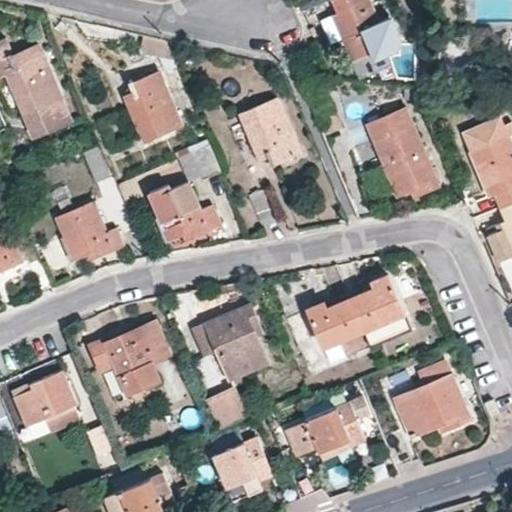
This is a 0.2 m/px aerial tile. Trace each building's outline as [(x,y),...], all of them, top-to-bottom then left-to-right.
[(330,0),(336,12),(332,15),(351,60),(388,44),(368,0),(330,0)] [(173,60),(166,42),(142,36),(140,47),(143,52),(173,60)] [(70,121),(37,45),(12,56),(7,45),(0,48),(0,78),(7,75),(33,136),(70,121)] [(294,69),(300,84),(319,88),(329,85),(326,75),(294,69)] [(143,141),(180,125),(161,78),(158,72),(130,84),(133,92),(124,96),(143,141)] [(277,99),(240,114),(259,159),(266,155),(269,164),(300,151),(277,99)] [(329,102),(314,108),(325,134),(340,127),(329,102)] [(403,108),(365,125),(392,185),(396,195),(410,189),(419,185),(422,192),(438,184),(409,121),(403,108)] [(499,117),(462,133),(486,190),(491,188),(493,194),(497,207),(511,200),(511,147),(507,136),(511,133),(511,124),(511,121),(502,124),(499,117)] [(209,145),(206,138),(175,152),(178,157),(190,153),(209,145)] [(209,145),(190,153),(199,176),(201,179),(220,171),(209,145)] [(96,181),(109,176),(96,147),(84,152),(96,181)] [(190,153),(178,157),(187,180),(199,176),(190,153)] [(211,203),(199,208),(187,180),(150,196),(157,214),(167,240),(181,235),(191,230),(194,236),(220,225),(211,203)] [(422,192),(419,185),(410,189),(413,195),(422,192)] [(261,225),(279,219),(266,189),(249,195),(261,225)] [(115,227),(106,231),(93,200),(56,216),(64,236),(74,258),(86,253),(96,248),(99,255),(123,245),(115,227)] [(511,200),(497,207),(503,220),(498,223),(501,229),(487,235),(497,261),(511,254),(511,200)] [(194,236),(191,230),(181,235),(184,241),(194,236)] [(15,244),(3,248),(0,240),(0,271),(22,261),(15,244)] [(99,255),(96,248),(86,253),(88,260),(99,255)] [(364,291),(349,297),(370,343),(409,327),(387,275),(371,281),(374,287),(364,291)] [(361,285),(364,291),(374,287),(371,281),(361,285)] [(322,345),(338,339),(345,355),(370,343),(349,297),(335,303),(325,308),(322,301),(306,308),(322,345)] [(335,303),(332,297),(322,301),(325,308),(335,303)] [(205,353),(215,349),(228,376),(262,362),(264,360),(254,336),(251,327),(258,324),(249,304),(194,328),(205,353)] [(155,321),(121,334),(120,332),(90,345),(100,369),(113,363),(127,392),(156,378),(149,361),(168,353),(155,321)] [(254,336),(261,333),(258,324),(251,327),(254,336)] [(397,348),(414,343),(410,329),(393,334),(397,348)] [(211,353),(191,361),(202,388),(222,380),(211,353)] [(449,426),(468,417),(444,362),(420,372),(425,384),(396,397),(411,434),(437,423),(447,419),(449,426)] [(13,397),(26,425),(76,404),(62,370),(29,384),(32,389),(13,397)] [(32,389),(29,384),(11,391),(13,397),(32,389)] [(233,389),(207,399),(219,428),(245,417),(233,389)] [(374,414),(367,395),(366,396),(349,403),(357,421),(374,414)] [(0,432),(10,429),(0,401),(0,432)] [(349,403),(348,401),(283,429),(295,455),(316,446),(319,451),(347,438),(349,444),(365,438),(357,421),(349,403)] [(437,423),(439,430),(449,426),(447,419),(437,423)] [(96,456),(111,449),(100,424),(86,430),(96,456)] [(400,431),(384,438),(395,465),(411,459),(400,431)] [(211,454),(225,486),(254,473),(258,480),(272,474),(256,436),(211,454)] [(301,496),(315,490),(302,463),(289,469),(301,496)] [(289,469),(274,475),(286,503),(301,496),(289,469)] [(103,495),(109,511),(158,511),(160,511),(176,511),(179,511),(162,472),(103,495)] [(192,496),(199,493),(194,481),(187,484),(192,496)] [(187,484),(176,489),(181,500),(192,496),(187,484)]
